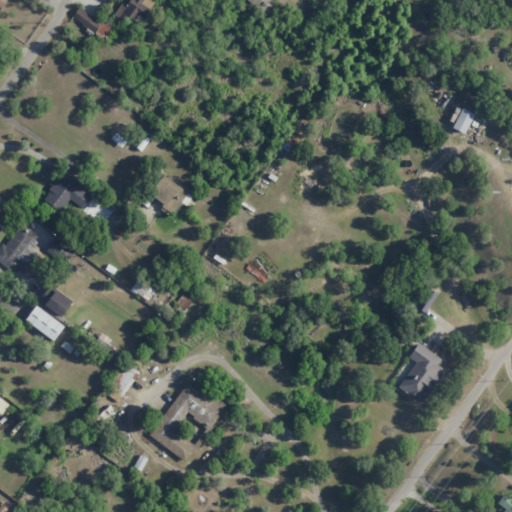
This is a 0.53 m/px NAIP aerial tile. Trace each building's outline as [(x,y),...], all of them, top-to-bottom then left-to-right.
[(129,0),(128,2),(124,0),(123,0),(113,17),(124,25),(128,18),(139,25),(155,1),(152,0),(129,0)] [(72,17),(94,33),(101,24),(79,7),(72,17)] [(106,39),(115,28),(106,20),(97,31),(106,39)] [(464,134),(474,114),(462,108),(452,128),(464,134)] [(42,200),(60,212),(69,199),(83,209),(91,197),(59,175),(42,200)] [(149,199),(175,213),(187,191),(162,176),(149,199)] [(0,263),(13,275),(23,263),(26,266),(38,254),(32,249),(39,240),(21,224),(0,247),(0,263)] [(65,264),(75,250),(56,237),(46,251),(65,264)] [(38,300),(60,317),(72,302),(50,285),(38,300)] [(64,326),(35,305),(25,320),(53,341),(64,326)] [(415,362),(397,389),(420,403),(443,369),(437,365),(441,359),(417,343),(408,357),(415,362)] [(118,385),(112,394),(120,399),(138,372),(125,363),(113,381),(118,385)] [(187,461),(224,408),(187,382),(149,435),(187,461)] [(0,413),(1,414),(8,404),(0,398),(0,413)] [(511,511),(511,500),(503,494),(496,503),(505,509),(502,511),(511,511)]
